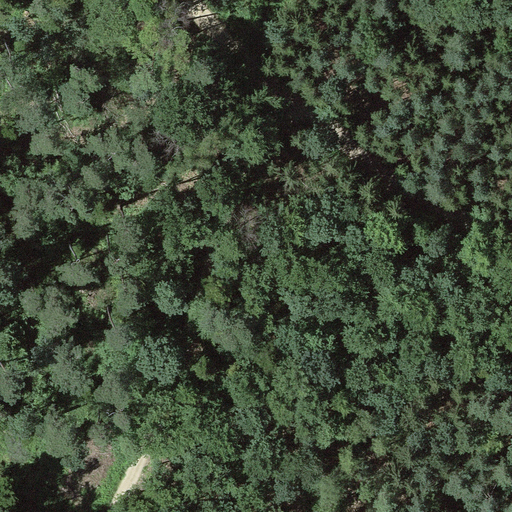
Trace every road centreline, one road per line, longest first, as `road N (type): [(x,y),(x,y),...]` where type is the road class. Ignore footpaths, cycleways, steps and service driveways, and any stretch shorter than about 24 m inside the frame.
road 1 (track): [(511,222),(421,208),(291,96),(216,248),(107,511)]
road 2 (track): [(185,0),(197,22),(291,96)]
